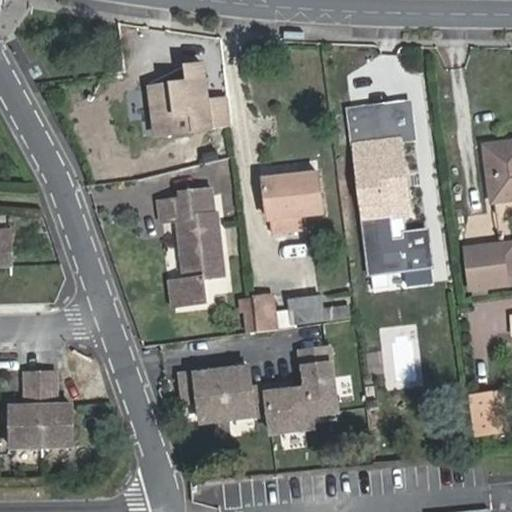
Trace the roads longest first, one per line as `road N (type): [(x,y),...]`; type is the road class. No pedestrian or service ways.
road 1 (tertiary): [(208,0),(511,13)]
road 2 (residential): [(0,69),(63,195),(109,324)]
road 3 (residential): [(109,324),(170,509)]
road 4 (residential): [(0,511),(170,509)]
